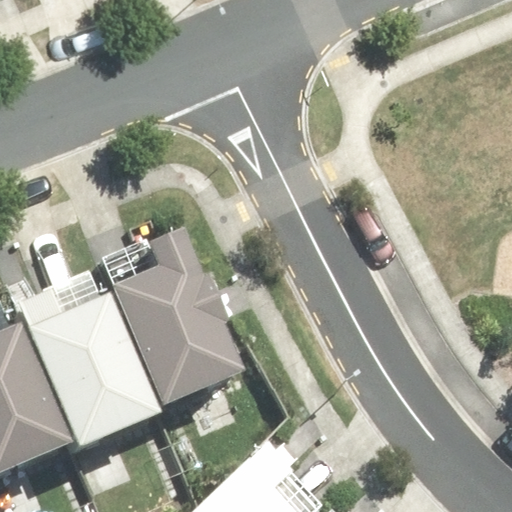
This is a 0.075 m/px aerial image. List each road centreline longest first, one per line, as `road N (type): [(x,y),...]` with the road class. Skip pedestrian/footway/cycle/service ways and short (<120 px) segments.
road 1 (residential): [(504,511),(414,413),(356,326),(207,50)]
road 2 (residential): [(0,133),(207,50)]
road 3 (residential): [(207,50),(322,0)]
